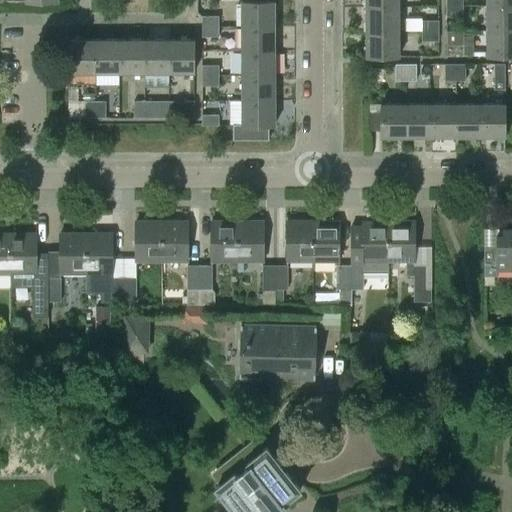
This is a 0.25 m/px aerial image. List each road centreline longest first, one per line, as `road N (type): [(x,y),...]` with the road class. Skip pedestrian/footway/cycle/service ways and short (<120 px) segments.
road 1 (residential): [(314,176),(0,177)]
road 2 (residential): [(511,176),(314,176)]
road 3 (residential): [(313,0),(314,176)]
